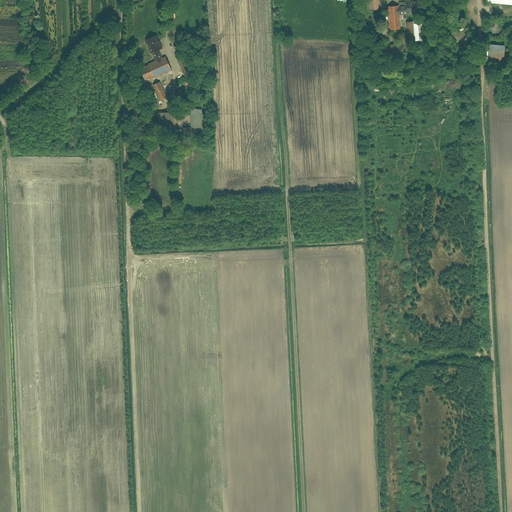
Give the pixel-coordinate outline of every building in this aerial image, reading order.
[(365,0),(366,10),(380,9),(379,0),(365,0)] [(407,6),(408,14),(423,13),(421,0),(408,0),(407,0),(407,6)] [(387,6),(389,30),(400,29),(399,15),(398,7),(398,5),(387,6)] [(398,7),(399,15),(408,14),(407,6),(398,7)] [(407,21),(408,41),(425,40),(424,20),(407,21)] [(146,38),(152,52),(153,52),(160,49),(163,48),(157,33),(146,38)] [(403,56),(402,43),(385,44),(386,58),(403,56)] [(488,63),(505,64),(506,45),(489,44),(488,63)] [(153,52),(157,60),(163,57),(160,49),(153,52)] [(152,78),(173,70),(167,56),(163,57),(157,60),(146,65),(152,78)] [(153,85),(160,100),(167,97),(160,82),(153,85)] [(175,129),(174,111),(163,112),(164,130),(175,129)] [(203,112),(190,113),(192,132),(205,131),(203,112)]
